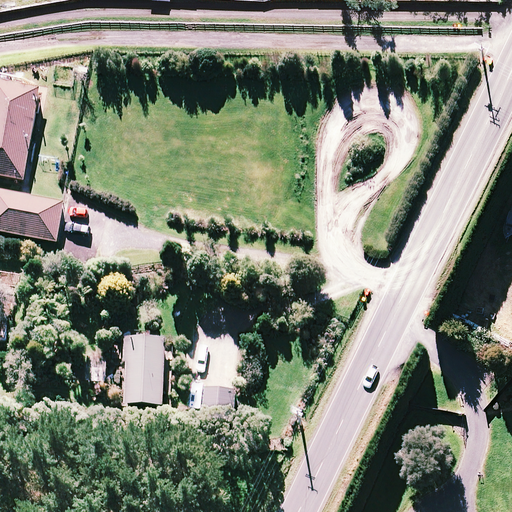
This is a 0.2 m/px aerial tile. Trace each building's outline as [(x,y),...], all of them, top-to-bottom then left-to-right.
[(41,95),(0,87),(0,179),(27,184),(41,95)] [(64,207),(0,195),(0,234),(57,245),(64,207)] [(9,329),(0,328),(0,345),(7,346),(9,329)] [(164,409),(165,345),(126,344),(125,409),(164,409)] [(107,364),(88,363),(87,385),(105,386),(107,364)] [(233,396),(204,395),(203,421),(232,422),(233,396)]
